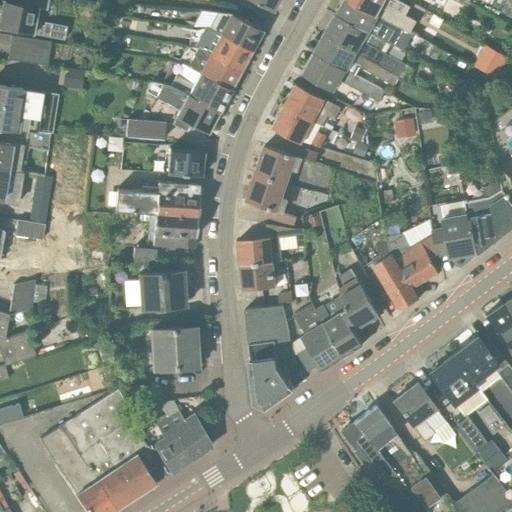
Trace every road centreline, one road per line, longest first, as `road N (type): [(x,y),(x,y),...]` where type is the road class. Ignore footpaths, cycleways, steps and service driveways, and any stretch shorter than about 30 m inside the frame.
road 1 (unclassified): [(247,456),(234,413),(221,215),(226,163),(313,0)]
road 2 (tertiary): [(247,456),(511,265)]
